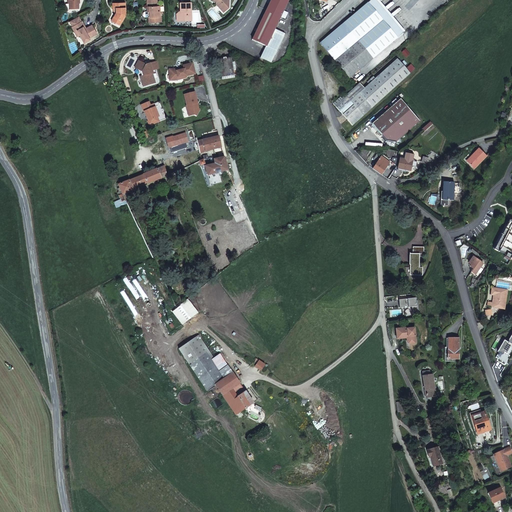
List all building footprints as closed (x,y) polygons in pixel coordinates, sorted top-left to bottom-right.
[(79,8),(78,0),(68,0),(69,8),(79,8)] [(147,0),(148,12),(149,12),(149,16),(149,22),(161,22),(161,16),(159,16),(159,12),(160,12),(160,6),(157,6),(156,0),(147,0)] [(217,3),(221,8),(223,6),(226,10),(229,7),(229,3),(227,3),(227,0),(213,0),(214,1),(216,1),(217,0),(219,1),(217,3)] [(266,46),(260,57),(271,62),(284,33),(275,29),(288,0),(287,0),(270,0),(252,39),(266,46)] [(371,0),(368,3),(397,38),(403,33),(375,0),(371,0)] [(112,3),(112,8),(116,8),(116,12),(113,17),(116,18),(114,22),(120,25),(125,14),(125,2),(112,3)] [(177,13),(177,18),(182,18),(184,20),(191,20),(191,2),(180,3),(181,12),(179,13),(177,13)] [(349,78),(397,38),(368,3),(320,43),(341,68),(349,78)] [(92,25),(86,28),(84,29),(83,27),(85,26),(82,21),(82,22),(79,16),(70,21),(73,26),(72,27),(77,36),(80,35),(84,42),(90,39),(89,37),(96,33),(92,25)] [(233,74),(232,62),(231,58),(226,58),(226,57),(223,57),(224,59),(219,59),(222,77),(228,76),(227,74),(233,74)] [(333,104),(352,125),(410,73),(397,59),(374,79),(373,77),(367,82),(368,84),(364,88),(359,83),(342,99),(340,97),(333,104)] [(159,68),(157,62),(146,65),(139,61),(135,68),(142,72),(144,76),(141,77),(144,87),(155,83),(152,74),(153,73),(152,71),(159,68)] [(170,69),(170,76),(172,76),(172,80),(176,80),(187,78),(187,76),(195,74),(193,63),(184,66),(184,68),(185,69),(177,71),(177,69),(170,69)] [(184,94),(187,105),(186,106),(189,116),(193,115),(195,116),(199,110),(197,108),(195,103),(198,102),(195,92),(184,94)] [(419,121),(410,110),(400,99),(372,124),(386,139),(395,142),(419,121)] [(146,111),(150,120),(148,121),(150,125),(160,121),(158,117),(159,116),(154,104),(151,105),(149,102),(141,105),(144,111),(146,111)] [(430,122),(422,129),(424,131),(432,124),(430,122)] [(222,147),(219,136),(216,137),(203,140),(205,151),(222,147)] [(200,153),(197,141),(197,137),(177,142),(179,151),(181,158),(200,153)] [(160,146),(162,155),(179,151),(177,142),(160,146)] [(479,149),(472,156),(473,157),(468,162),(474,169),(486,156),(479,149)] [(399,158),(398,169),(406,170),(410,171),(411,166),(416,167),(417,162),(412,161),(413,155),(405,153),(404,159),(399,158)] [(373,169),(381,174),(385,168),(389,161),(390,160),(383,155),(382,157),(377,154),(373,160),(377,162),(373,169)] [(207,175),(227,170),(224,157),(213,159),(214,163),(205,165),(207,175)] [(147,184),(167,175),(165,165),(143,174),(143,175),(130,180),(134,188),(146,183),(147,184)] [(178,180),(175,172),(169,175),(170,179),(171,179),(172,182),(178,180)] [(132,189),(129,180),(118,184),(120,187),(118,188),(119,191),(121,190),(121,192),(122,194),(123,194),(127,192),(133,190),(132,189)] [(459,192),(460,183),(454,183),(454,182),(443,182),(443,185),(443,191),(442,205),(448,206),(448,200),(453,200),(454,192),(459,192)] [(116,208),(127,203),(125,197),(123,194),(122,194),(121,192),(118,194),(120,198),(114,202),(116,208)] [(511,220),(508,219),(493,248),(504,254),(511,257),(511,258),(511,220)] [(409,265),(412,265),(411,274),(422,274),(423,267),(419,267),(420,254),(410,254),(409,265)] [(475,274),(482,263),(472,256),(468,262),(468,263),(471,265),(470,266),(473,269),(471,272),(475,274)] [(492,307),(504,309),(507,289),(492,287),(491,295),(493,295),(492,303),(492,307)] [(175,300),(179,305),(184,302),(179,296),(175,300)] [(406,327),(399,328),(400,338),(407,337),(408,341),(410,344),(414,343),(416,340),(415,327),(406,329),(406,327)] [(510,356),(507,354),(511,345),(511,344),(511,333),(508,340),(509,340),(508,342),(504,340),(499,349),(497,352),(499,352),(496,358),(497,359),(496,360),(504,365),(510,356)] [(207,390),(211,388),(215,385),(223,395),(232,389),(240,383),(227,365),(219,371),(212,359),(214,358),(198,335),(178,349),(207,390)] [(448,350),(448,358),(458,358),(459,350),(459,338),(448,338),(448,350)] [(219,371),(227,365),(220,354),(214,358),(212,359),(219,371)] [(435,393),(432,374),(430,375),(429,371),(423,372),(423,376),(426,395),(435,393)] [(232,389),(223,395),(236,414),(245,408),(237,396),(232,389)] [(240,394),(237,396),(245,408),(253,402),(244,389),(238,392),(240,394)] [(471,416),(477,433),(490,429),(485,412),(481,413),(471,416)] [(429,457),(430,457),(433,466),(443,463),(438,447),(427,450),(429,457)] [(493,454),(501,471),(511,466),(507,456),(511,453),(511,450),(510,447),(493,454)] [(501,488),(489,493),(493,503),(505,498),(501,488)]
